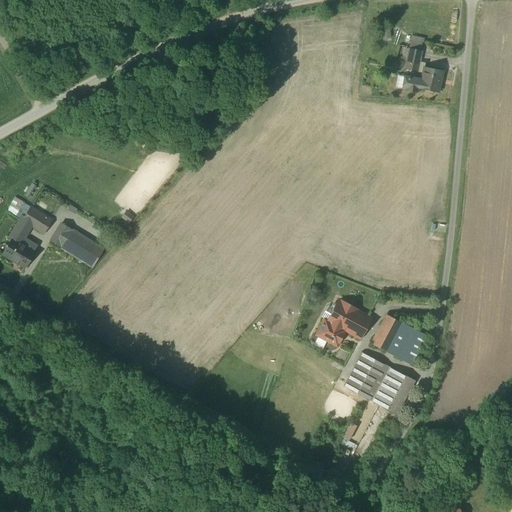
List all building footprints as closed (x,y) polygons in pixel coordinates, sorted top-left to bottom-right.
[(409,49),(404,69),(417,72),(421,51),(409,49)] [(407,77),(405,89),(417,92),(417,89),(438,93),(439,85),(440,85),(442,79),(441,78),(442,71),(424,68),(421,80),(407,77)] [(19,229),(27,233),(31,226),(44,234),(52,221),(30,207),(17,228),(19,229)] [(128,210),(123,217),(130,223),(136,217),(128,210)] [(61,224),(50,242),(85,263),(96,245),(61,224)] [(12,239),(2,255),(24,268),(34,252),(20,244),(27,233),(19,229),(13,239),(12,239)] [(325,319),(316,335),(337,347),(346,331),(361,339),(371,320),(339,302),(328,321),(325,319)] [(386,315),(371,344),(411,365),(426,336),(386,315)] [(362,353),(344,387),(395,415),(414,381),(362,353)] [(350,423),(345,439),(353,441),(358,425),(350,423)]
